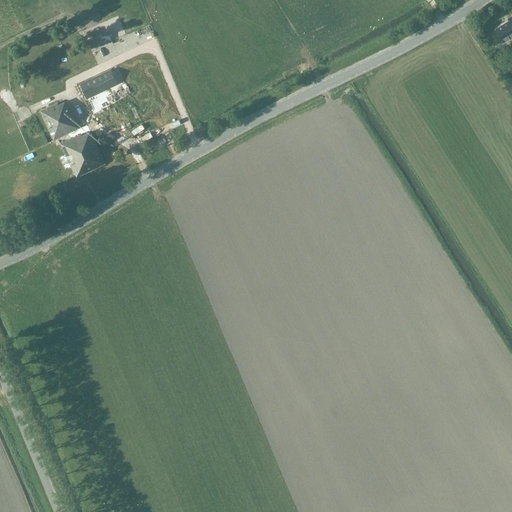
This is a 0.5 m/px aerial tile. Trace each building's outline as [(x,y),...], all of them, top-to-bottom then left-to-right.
[(511,17),(509,20),(510,21),(497,29),(505,42),(511,37),(511,17)] [(118,84),(111,69),(80,84),(87,99),(118,84)] [(23,107),(32,102),(26,86),(22,88),(16,90),(12,92),(18,108),(23,107)] [(58,103),(40,111),(45,120),(51,118),(55,126),(49,129),(54,140),(79,128),(67,102),(59,106),(58,103)] [(82,134),(61,144),(67,157),(72,154),(76,162),(71,165),(77,177),(83,174),(85,173),(105,164),(91,135),(84,138),(82,134)]
